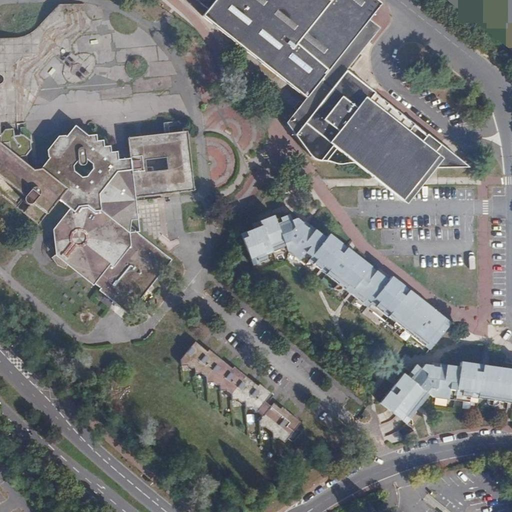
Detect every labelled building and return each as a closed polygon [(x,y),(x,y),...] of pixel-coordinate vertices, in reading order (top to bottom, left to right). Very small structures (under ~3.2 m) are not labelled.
[(378,4),(372,0),(215,0),(202,17),(305,99),(301,104),(298,102),(293,109),(296,110),(292,115),(303,124),(294,135),(313,161),(318,162),(327,162),(336,165),(341,166),(345,164),(354,164),(370,177),(385,159),(401,171),(420,169),(438,146),(371,94),(369,97),(341,75),(347,67),(350,69),(360,56),(358,54),(366,42),(356,34),(378,4)] [(163,134),(164,139),(142,141),(142,144),(137,144),(137,137),(127,138),(130,162),(118,162),(116,152),(111,152),(110,145),(103,146),(103,141),(96,141),(96,135),(89,136),(86,141),(81,137),(83,133),(75,126),(67,136),(59,137),(47,151),(47,154),(49,158),(41,168),(33,170),(27,165),(26,156),(31,150),(30,140),(23,135),(13,135),(13,129),(5,129),(0,134),(0,85),(2,83),(2,78),(0,75),(0,194),(18,208),(23,201),(25,204),(29,206),(23,213),(38,225),(59,200),(69,209),(53,230),(53,235),(54,240),(56,243),(56,255),(51,258),(55,262),(57,265),(66,269),(69,263),(78,270),(79,271),(100,288),(100,291),(114,303),(128,314),(171,260),(136,232),(136,228),(131,220),(131,219),(134,198),(136,198),(142,197),(143,197),(144,196),(145,196),(145,195),(145,192),(174,189),(174,186),(179,186),(179,188),(189,187),(183,132),(163,134)] [(438,146),(420,169),(461,165),(438,146)] [(385,159),(370,177),(397,199),(420,169),(401,171),(385,159)] [(254,228),(240,235),(253,264),(274,256),(273,252),(286,247),(287,251),(305,265),(308,261),(384,321),(388,317),(429,350),(450,323),(426,304),(391,276),(387,281),(380,275),(377,279),(367,271),(370,267),(351,252),(348,255),(338,248),(341,244),(329,234),(326,238),(304,221),(302,222),(297,219),(292,220),(290,214),(280,218),(282,222),(278,224),(274,215),(264,219),(266,224),(260,226),(258,222),(252,224),(254,228)] [(204,349),(201,350),(196,346),(193,344),(181,359),(181,365),(187,365),(191,368),(194,368),(194,373),(200,372),(206,377),(207,382),(211,382),(215,385),(220,385),(220,390),(225,390),(232,395),(232,399),(237,399),(241,403),(245,403),(245,407),(251,407),(259,413),(263,409),(261,407),(271,394),(268,391),(264,392),(255,383),(251,384),(245,379),(245,376),(242,374),(240,375),(230,366),(226,367),(219,361),(221,359),(218,357),(214,358),(204,349)] [(403,373),(379,402),(396,416),(410,398),(420,406),(430,394),(434,397),(447,400),(448,394),(455,395),(454,401),(470,403),(470,398),(507,403),(508,398),(511,398),(511,369),(460,362),(459,367),(438,364),(438,366),(424,364),(420,368),(416,365),(410,373),(414,375),(410,379),(403,373)] [(297,428),(300,423),(297,420),(293,425),(291,423),(293,420),(292,416),(282,407),(278,411),(276,409),(276,406),(273,404),(259,421),(259,427),(265,427),(272,433),(273,438),(278,437),(284,442),(288,439),(290,441),(294,441),(302,432),(297,428)]
